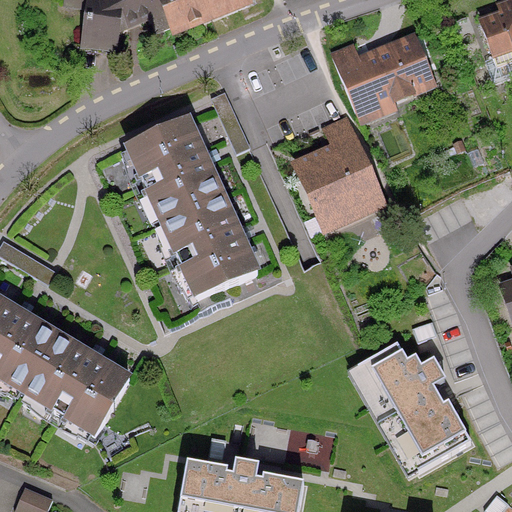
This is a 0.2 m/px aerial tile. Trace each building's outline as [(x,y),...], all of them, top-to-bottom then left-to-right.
[(87,0),(81,47),(112,52),(114,31),(146,18),(153,35),(168,29),(155,0),(145,0),(142,1),(141,0),(103,0),(96,3),(88,2),(88,0),(87,0)] [(244,0),(155,0),(168,29),(170,34),(246,3),(244,0)] [(511,56),(511,2),(507,5),(510,15),(478,26),(491,61),(511,54),(511,56)] [(358,68),(351,50),(329,59),(355,121),(357,120),(355,116),(429,87),(412,46),(358,68)] [(222,96),(208,102),(234,157),(247,151),(222,96)] [(124,153),(158,227),(219,199),(206,171),(213,167),(206,153),(199,156),(185,125),(124,153)] [(298,175),(323,230),(381,204),(345,125),(323,135),(333,158),(298,175)] [(234,232),(219,199),(158,227),(194,305),(255,277),(240,246),(247,243),(241,229),(234,232)] [(439,250),(451,242),(435,218),(423,226),(439,250)] [(1,245),(0,246),(0,261),(46,289),(53,276),(1,245)] [(511,287),(503,291),(511,313),(511,287)] [(0,386),(20,398),(55,341),(26,323),(30,317),(16,309),(12,315),(0,308),(0,386)] [(84,358),(55,341),(20,398),(92,441),(127,384),(97,366),(101,360),(88,352),(84,358)] [(470,440),(437,382),(444,377),(435,361),(421,368),(415,357),(406,362),(397,347),(352,372),(409,474),(470,440)] [(297,511),(303,480),(190,461),(180,511),(297,511)] [(45,511),(50,503),(23,491),(18,502),(40,511),(45,511)] [(40,511),(18,502),(13,511),(40,511)]
